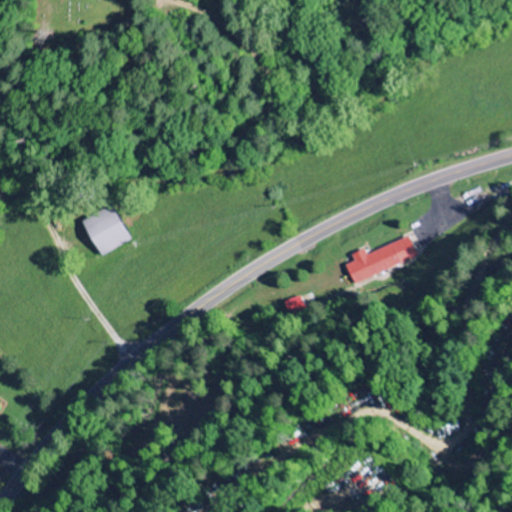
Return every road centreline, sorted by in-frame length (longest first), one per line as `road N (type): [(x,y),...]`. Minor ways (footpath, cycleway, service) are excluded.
road 1 (secondary): [(0,499),(100,386),(249,273),(398,195),(511,155)]
road 2 (residential): [(128,361),(36,206),(0,193)]
